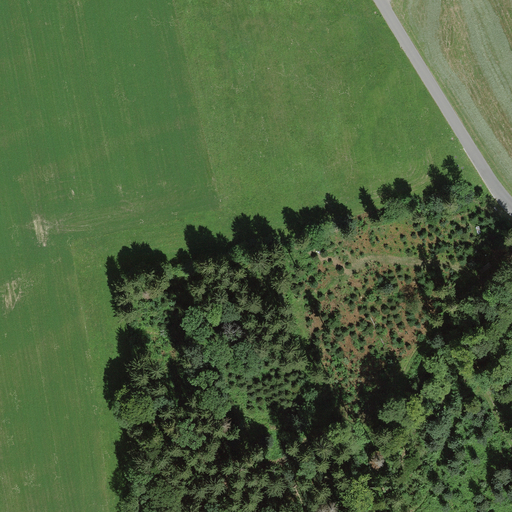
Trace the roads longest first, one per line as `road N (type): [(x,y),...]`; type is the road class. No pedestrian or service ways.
road 1 (unclassified): [(380,0),(511,208)]
road 2 (track): [(483,389),(450,428),(415,511)]
